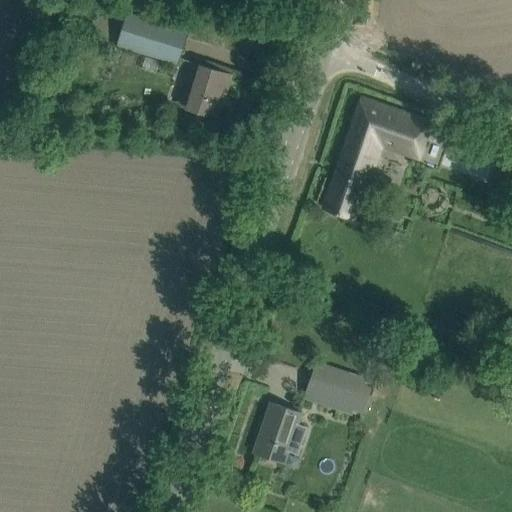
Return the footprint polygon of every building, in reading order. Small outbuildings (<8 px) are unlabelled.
[(175,65),(186,34),(127,13),(116,45),(175,65)] [(191,62),(178,106),(216,118),(230,74),(191,62)] [(418,159),(432,121),(362,97),(323,207),(350,216),(357,195),(365,198),(367,191),(365,190),(380,146),(418,159)] [(511,159),(509,159),(499,192),(511,196),(511,193),(511,159)] [(317,362),(305,396),(351,412),(362,378),(317,362)] [(283,461),(300,412),(272,402),(255,451),(283,461)]
